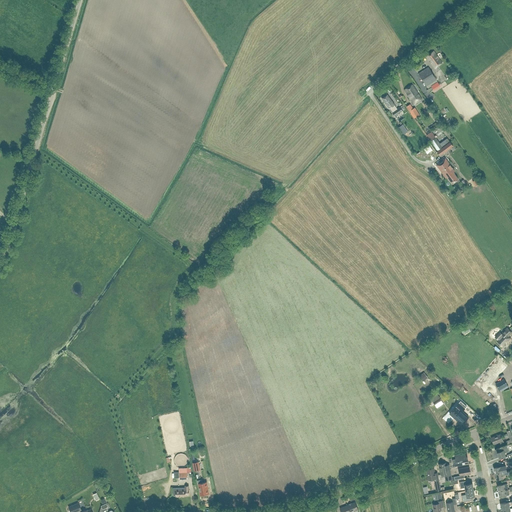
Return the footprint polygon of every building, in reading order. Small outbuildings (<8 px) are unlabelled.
[(426,56),(435,68),(442,63),(434,51),(426,56)] [(426,86),(427,87),(428,89),(426,90),(428,92),(433,88),(434,90),(440,85),(438,83),(436,79),(428,67),(418,73),(426,86)] [(404,90),(414,104),(422,99),(412,84),(404,90)] [(394,104),(387,94),(382,98),(389,108),(394,104)] [(406,106),(409,111),(414,118),(420,115),(415,107),(413,108),(410,104),(406,106)] [(395,116),(403,111),(400,107),(392,112),(395,116)] [(402,124),(398,127),(403,135),(408,131),(402,124)] [(431,131),(426,134),(431,141),(437,151),(442,147),(432,132),(431,131)] [(437,151),(440,156),(453,146),(450,141),(442,147),(437,151)] [(429,145),(423,149),(427,154),(433,150),(429,145)] [(445,158),(436,164),(446,177),(447,177),(452,183),(458,179),(453,172),(455,171),(445,158)] [(466,323),(459,328),(463,334),(465,333),(469,331),(469,332),(471,331),(466,323)] [(498,340),(497,341),(502,346),(510,337),(508,336),(511,331),(507,327),(501,333),(499,332),(495,337),(498,340)] [(428,377),(425,373),(423,372),(418,376),(422,380),(425,378),(426,378),(428,377)] [(496,384),(499,389),(507,385),(503,379),(496,384)] [(437,394),(431,398),(436,406),(442,402),(437,394)] [(461,401),(449,413),(462,424),(468,417),(462,411),(466,406),(461,401)] [(500,433),(491,437),(494,444),(500,441),(500,443),(503,442),(500,433)] [(497,452),(499,458),(506,456),(504,453),(509,451),(507,445),(499,448),(500,451),(497,452)] [(466,452),(455,454),(455,458),(452,459),(453,466),(461,464),(461,461),(468,460),(466,452)] [(445,462),(439,464),(441,477),(445,476),(445,480),(450,479),(450,482),(452,481),(450,468),(447,469),(445,462)] [(494,467),(495,473),(508,471),(507,465),(501,466),(494,467)] [(460,475),(454,476),(455,479),(463,478),(462,475),(470,473),(469,466),(458,468),(460,475)] [(183,471),(179,472),(179,479),(187,479),(187,472),(191,472),(190,467),(183,467),(183,471)] [(434,479),(436,490),(441,489),(438,472),(435,472),(434,468),(427,469),(429,480),(434,479)] [(503,478),(502,475),(511,474),(510,471),(509,471),(509,470),(508,471),(495,473),(496,479),(503,478)] [(198,483),(200,494),(204,494),(205,495),(208,494),(207,493),(208,493),(206,481),(202,482),(201,479),(197,480),(197,483),(198,483)] [(465,487),(466,490),(473,489),(472,483),(466,484),(466,480),(459,482),(460,488),(465,487)] [(176,496),(186,495),(186,494),(189,494),(189,489),(188,485),(185,485),(185,487),(173,487),(173,495),(176,495),(176,496)] [(475,495),(473,489),(466,490),(466,494),(461,495),(463,501),(469,500),(469,496),(475,495)] [(446,502),(447,511),(449,511),(455,511),(453,504),(456,503),(455,498),(452,498),(453,501),(446,502)] [(433,504),(434,511),(440,511),(440,509),(441,509),(441,506),(444,506),(443,500),(438,501),(439,503),(433,504)] [(70,511),(74,511),(81,509),(78,502),(68,506),(70,511)] [(340,508),(341,511),(350,511),(358,509),(355,502),(340,508)]
